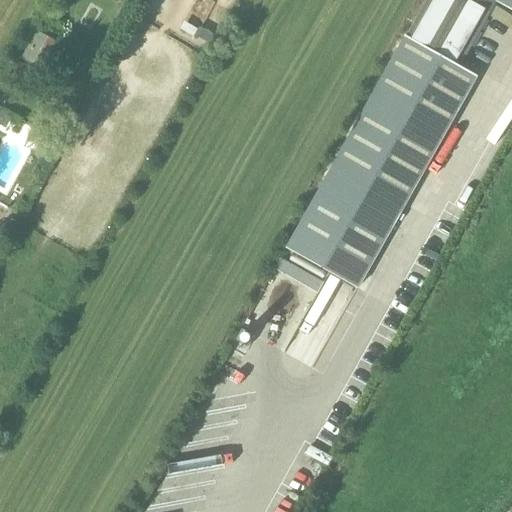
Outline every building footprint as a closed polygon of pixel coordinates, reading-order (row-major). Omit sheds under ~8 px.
[(356,287),(476,76),(457,66),(492,5),(511,14),(511,0),(425,0),(405,36),(288,247),(356,287)] [(198,52),(208,33),(194,25),(183,44),(198,52)] [(44,70),(59,44),(38,31),(23,58),(44,70)] [(281,258),(274,270),(316,294),(323,282),(281,258)] [(313,474),(307,475),(306,469),(292,472),(295,490),(316,486),(313,474)] [(194,479),(166,487),(172,511),(209,511),(207,503),(201,504),(194,479)]
